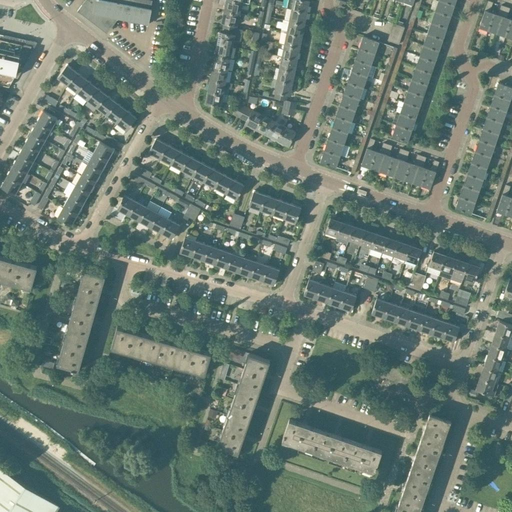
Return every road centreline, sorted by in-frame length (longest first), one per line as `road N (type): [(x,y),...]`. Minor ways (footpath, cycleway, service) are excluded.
road 1 (residential): [(475,0),(459,45),(473,87),(430,215)]
road 2 (residential): [(292,348),(125,300),(130,261)]
road 3 (residential): [(449,404),(421,400),(399,430),(285,385)]
road 4 (residential): [(294,169),(339,38),(329,0)]
road 5 (residential): [(80,247),(163,96)]
road 6 (residential): [(462,364),(304,313)]
road 7 (residential): [(283,307),(130,261)]
road 8 (residential): [(0,143),(70,24)]
road 9 (residential): [(327,181),(283,307)]
road 10 (residential): [(462,364),(504,241)]
road 11 (residential): [(294,169),(185,111)]
